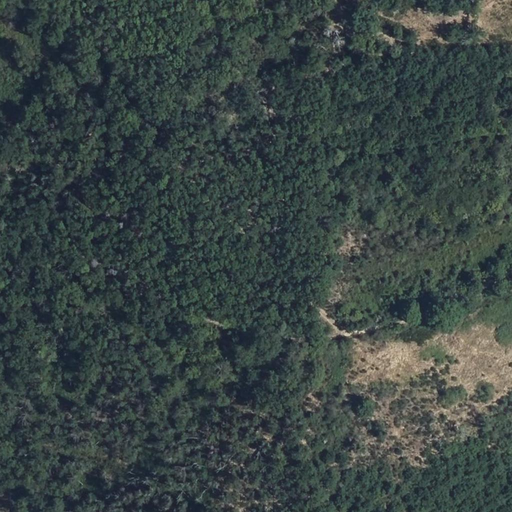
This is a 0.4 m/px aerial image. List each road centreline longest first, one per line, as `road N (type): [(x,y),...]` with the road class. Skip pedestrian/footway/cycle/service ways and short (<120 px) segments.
road 1 (track): [(345,336),(178,164),(316,148),(324,135),(317,127),(270,109),(267,95),(447,27)]
road 2 (track): [(511,274),(428,314),(305,342),(250,333),(0,242)]
